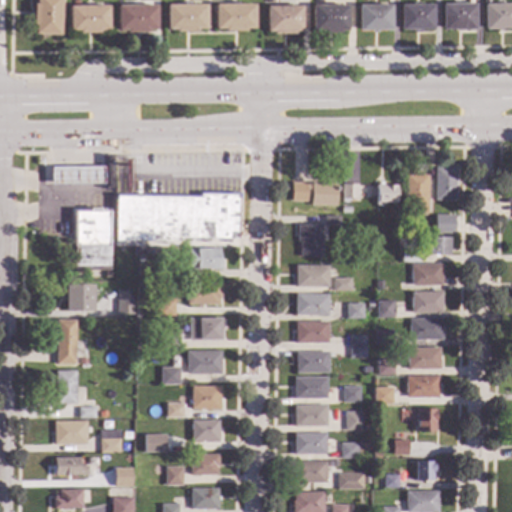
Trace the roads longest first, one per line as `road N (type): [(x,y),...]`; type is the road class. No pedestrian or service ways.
road 1 (secondary): [(511,84),(0,89)]
road 2 (secondary): [(0,133),(511,129)]
road 3 (residential): [(79,89),(113,69),(511,60)]
road 4 (residential): [(480,85),(475,511)]
road 5 (residential): [(256,87),(252,511)]
road 6 (residential): [(0,187),(0,476)]
